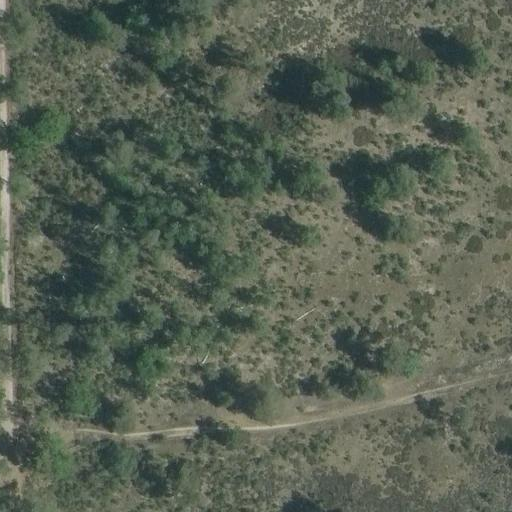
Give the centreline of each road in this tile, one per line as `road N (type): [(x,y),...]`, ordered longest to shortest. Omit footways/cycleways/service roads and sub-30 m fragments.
road 1 (track): [(18,462),(55,439),(193,433),(511,375)]
road 2 (track): [(6,441),(0,231)]
